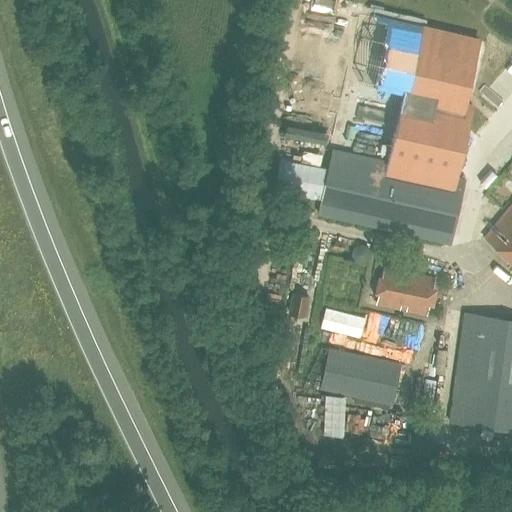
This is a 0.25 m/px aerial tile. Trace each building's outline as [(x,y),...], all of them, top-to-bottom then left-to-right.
[(333,149),(319,214),(451,244),(465,179),(333,149)] [(511,205),(485,238),(511,261),(511,205)] [(334,243),(332,250),(340,252),(342,244),(334,243)] [(385,267),(376,302),(427,314),(436,278),(385,267)] [(292,292),(291,292),(287,313),(302,316),(307,316),(310,295),(292,292)] [(511,319),(464,313),(449,422),(511,430),(511,319)] [(321,388),(392,404),(400,364),(330,349),(321,388)]
